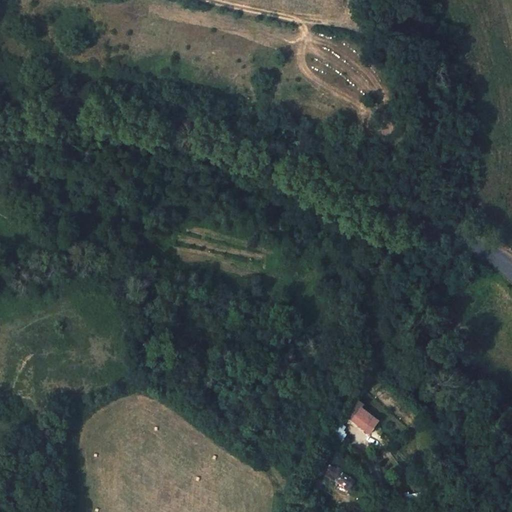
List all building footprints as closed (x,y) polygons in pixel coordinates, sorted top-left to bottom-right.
[(361,387),(369,393),(378,378),(370,373),(361,387)] [(358,410),(371,420),(373,417),(360,407),(358,410)] [(351,419),(365,430),(371,420),(358,410),(351,419)] [(371,420),(365,430),(369,433),(378,420),(373,417),(371,420)] [(344,433),(337,429),(333,436),(339,440),(344,433)] [(329,464),(323,472),(327,474),(333,466),(329,464)] [(333,466),(327,474),(325,478),(332,482),(334,479),(348,489),(354,480),(333,466)]
